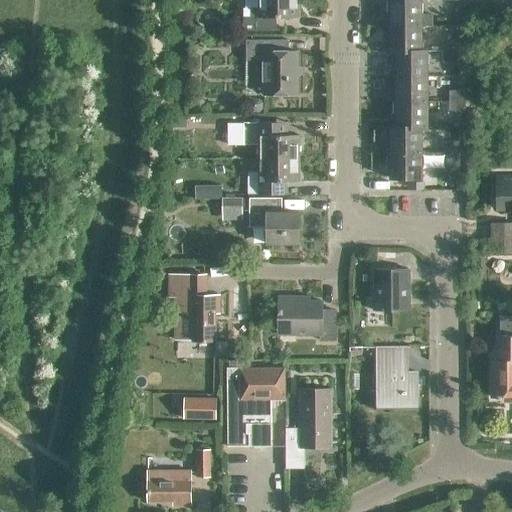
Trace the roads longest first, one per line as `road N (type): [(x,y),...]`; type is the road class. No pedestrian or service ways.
road 1 (residential): [(447,465),(443,243),(430,231),(376,228),(351,210),(345,0)]
road 2 (unknown): [(30,511),(10,149),(37,0)]
